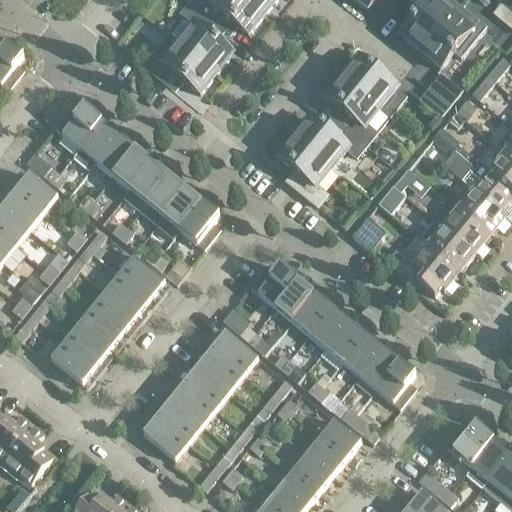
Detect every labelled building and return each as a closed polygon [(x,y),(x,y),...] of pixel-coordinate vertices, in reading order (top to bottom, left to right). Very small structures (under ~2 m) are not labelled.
[(203,0),(196,0),(190,8),(213,27),(222,17),(232,26),(232,27),(235,29),(236,29),(248,39),(264,19),(240,0),(218,0),(212,7),(203,0)] [(240,0),(264,19),(279,0),(240,0)] [(351,0),(368,13),(378,0),(351,0)] [(402,41),(421,57),(459,10),(446,0),(434,0),(415,25),(414,24),(411,27),(412,28),(402,41)] [(406,0),(417,8),(423,0),(406,0)] [(185,22),(170,41),(216,79),(232,59),(220,49),(220,48),(217,45),(216,46),(205,37),(213,27),(190,8),(181,19),(185,22)] [(459,10),(421,57),(429,63),(428,63),(429,64),(430,63),(441,73),(451,60),(452,61),(455,58),(461,63),(487,32),(459,10)] [(170,41),(145,71),(165,87),(173,77),(184,86),(187,89),(187,88),(200,98),(216,79),(170,41)] [(7,48),(0,57),(0,88),(9,96),(21,81),(14,75),(25,62),(7,48)] [(359,63),(343,83),(390,121),(406,101),(376,76),(373,73),(372,74),(359,63)] [(461,97),(441,81),(431,93),(451,109),(461,97)] [(343,83),(327,103),(340,113),(339,114),(343,117),(343,116),(354,125),(346,135),(366,151),(390,121),(343,83)] [(451,109),(431,93),(421,105),(441,121),(451,109)] [(74,124),(67,118),(55,133),(80,154),(103,126),(85,111),(74,124)] [(311,123),(295,143),(332,173),(347,154),(357,162),(366,151),(346,135),(338,145),(327,136),(328,135),(324,133),(311,123)] [(103,126),(80,154),(97,168),(120,140),(103,126)] [(511,131),(497,150),(503,155),(511,162),(511,131)] [(441,136),(436,142),(452,156),(457,149),(441,136)] [(120,140),(97,168),(113,182),(136,154),(120,140)] [(295,143),(279,163),(292,173),(291,173),(294,176),(295,176),(306,184),(297,195),(317,211),(326,199),(317,192),(332,173),(295,143)] [(472,176),(479,167),(460,152),(453,161),(472,176)] [(136,154),(113,182),(130,195),(153,167),(136,154)] [(511,162),(503,155),(497,162),(501,166),(493,176),(480,166),(479,167),(472,176),(485,187),(508,206),(511,200),(511,162)] [(35,158),(27,167),(44,181),(52,188),(61,178),(52,171),(35,158)] [(383,185),(394,172),(379,159),(368,172),(383,185)] [(472,176),(453,161),(444,170),(463,186),(472,176)] [(140,217),(170,181),(153,167),(130,195),(124,203),(140,217)] [(400,184),(423,203),(434,190),(411,170),(400,184)] [(52,188),(59,193),(67,183),(61,178),(52,188)] [(58,201),(32,179),(26,187),(24,185),(16,196),(44,218),(58,201)] [(157,230),(186,195),(170,181),(140,217),(157,230)] [(500,215),(508,206),(485,187),(476,196),(467,208),(462,204),(456,212),(491,239),(507,220),(500,215)] [(394,189),(381,209),(394,218),(407,198),(394,189)] [(174,244),(180,236),(203,208),(186,195),(157,230),(174,244)] [(44,218),(16,196),(8,206),(9,207),(4,214),(30,235),(44,218)] [(86,199),(78,209),(86,215),(94,205),(86,199)] [(94,205),(86,215),(92,220),(100,210),(94,205)] [(220,222),(203,208),(180,236),(205,256),(217,241),(210,235),(220,222)] [(491,239),(456,212),(450,219),(455,223),(445,234),(476,258),(491,239)] [(30,235),(4,214),(0,218),(0,238),(16,252),(30,235)] [(367,222),(352,241),(371,256),(386,237),(367,222)] [(120,227),(112,237),(119,243),(128,233),(120,227)] [(436,227),(420,245),(460,277),(476,258),(445,234),(436,227)] [(128,233),(119,243),(126,248),(134,238),(128,233)] [(83,250),(89,244),(79,235),(73,242),(83,250)] [(60,288),(67,293),(109,242),(102,236),(60,288)] [(16,252),(0,238),(0,267),(2,269),(16,252)] [(83,250),(73,242),(68,249),(78,257),(83,250)] [(460,277),(420,245),(404,262),(424,279),(417,287),(435,301),(442,293),(445,296),(460,277)] [(154,254),(146,264),(153,270),(161,260),(154,254)] [(161,260),(153,270),(177,290),(185,280),(161,260)] [(134,262),(106,297),(138,323),(152,306),(166,288),(134,262)] [(56,284),(61,277),(51,269),(46,276),(56,284)] [(271,283),(263,277),(251,292),(276,313),(299,285),(281,270),(271,283)] [(56,284),(46,276),(41,282),(50,290),(56,284)] [(24,302),(18,309),(28,317),(34,310),(47,294),(32,281),(20,295),(26,300),(24,302)] [(299,285),(276,313),(293,326),(315,299),(299,285)] [(16,341),(23,347),(67,293),(60,288),(16,341)] [(106,297),(78,331),(111,357),(125,340),(138,323),(106,297)] [(315,299),(293,326),(309,340),(332,312),(315,299)] [(28,317),(18,309),(13,315),(23,324),(28,317)] [(332,312),(309,340),(326,354),(349,326),(332,312)] [(248,347),(256,337),(231,317),(223,327),(248,347)] [(349,326),(326,354),(343,368),(365,340),(349,326)] [(78,331),(51,364),(84,390),(97,373),(111,357),(78,331)] [(227,337),(198,372),(231,398),(245,381),(259,364),(227,337)] [(248,347),(254,352),(262,343),(256,337),(248,347)] [(365,340),(343,368),(359,381),(382,353),(365,340)] [(382,353),(359,381),(376,395),(399,367),(382,353)] [(281,374),(289,365),(283,359),(274,369),(281,374)] [(281,374),(288,380),(296,370),(289,365),(281,374)] [(416,381),(399,367),(376,395),(401,415),(413,400),(406,394),(416,381)] [(198,372),(171,406),(203,432),(217,415),(231,398),(198,372)] [(271,403),(278,409),(292,391),(286,386),(271,403)] [(315,402),(323,392),(316,386),(308,396),(315,402)] [(315,402),(321,407),(329,397),(323,392),(315,402)] [(258,420),(265,425),(278,409),(271,403),(258,420)] [(171,406),(144,439),(176,466),(190,449),(203,432),(171,406)] [(298,414),(288,406),(283,412),(293,420),(298,414)] [(293,420),(283,412),(277,419),(287,427),(293,420)] [(349,429),(357,419),(350,414),(342,424),(349,429)] [(15,428),(0,416),(0,466),(1,468),(33,429),(21,420),(15,428)] [(349,429),(373,449),(381,439),(357,419),(349,429)] [(244,437),(251,442),(265,425),(258,420),(244,437)] [(334,425),(320,443),(348,465),(356,455),(354,454),(360,447),(334,425)] [(45,440),(33,429),(1,468),(30,492),(55,461),(38,448),(45,440)] [(466,443),(459,437),(447,452),(471,472),(494,444),(477,430),(466,443)] [(230,454),(237,459),(251,442),(244,437),(230,454)] [(256,446),(265,454),(271,447),(261,439),(256,446)] [(320,443),(306,459),(333,481),(338,474),(340,476),(348,465),(320,443)] [(482,493),(510,458),(494,444),(471,472),(465,480),(482,493)] [(256,446),(250,453),(260,461),(265,454),(256,446)] [(216,471),(223,476),(237,459),(230,454),(216,471)] [(499,507),(511,489),(511,458),(510,458),(482,493),(499,507)] [(333,481),(306,459),(293,476),(321,499),(329,489),(327,488),(333,481)] [(216,471),(200,491),(207,496),(223,476),(216,471)] [(228,480),(238,488),(244,481),(234,473),(228,480)] [(293,476),(279,494),(301,511),(307,511),(311,508),(312,509),(321,499),(293,476)] [(444,506),(452,496),(427,476),(419,486),(444,506)] [(228,480),(223,486),(233,494),(238,488),(228,480)] [(511,511),(511,489),(499,507),(505,511),(511,511)] [(228,499),(220,492),(214,500),(222,507),(228,499)] [(79,511),(126,511),(129,508),(118,499),(111,507),(94,494),(79,511)] [(301,511),(279,494),(265,510),(267,511),(301,511)] [(24,495),(14,507),(20,511),(30,499),(24,495)] [(444,506),(451,511),(459,502),(452,496),(444,506)] [(441,511),(424,498),(418,506),(416,505),(410,511),(441,511)]
